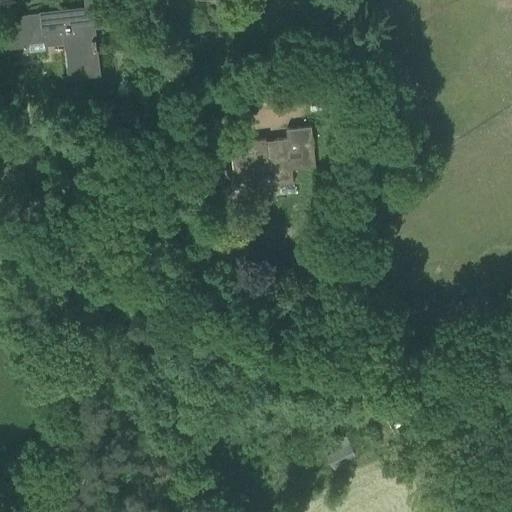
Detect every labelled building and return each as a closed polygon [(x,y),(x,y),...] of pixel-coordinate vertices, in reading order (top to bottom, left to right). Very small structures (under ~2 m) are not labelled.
[(2,18),(6,48),(28,46),(29,52),(45,50),(44,45),(65,43),(69,76),(98,73),(95,50),(96,50),(94,26),(103,25),(99,0),(85,0),(86,7),(40,12),(40,13),(24,15),(24,16),(2,18)] [(230,142),(231,155),(233,175),(271,171),(273,185),(293,183),(291,169),(315,166),(311,126),(286,129),(287,138),(265,141),(265,139),(230,142)] [(394,408),(388,397),(376,403),(383,415),(394,408)] [(475,419),(480,438),(482,447),(511,440),(503,411),(475,419)] [(338,448),(326,454),(333,468),(345,462),(343,459),(354,454),(345,435),(334,440),(338,448)] [(21,450),(16,453),(19,458),(32,449),(26,441),(19,447),(21,450)]
